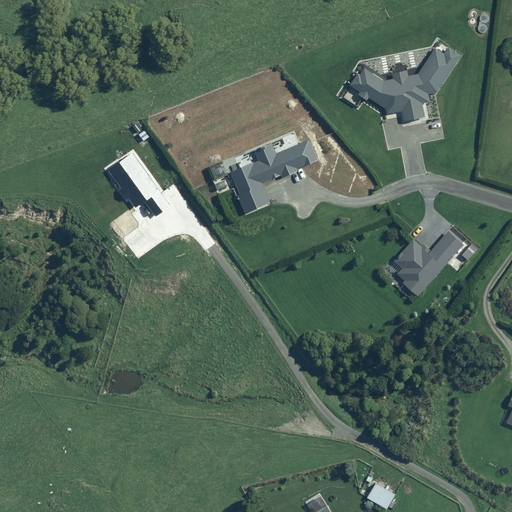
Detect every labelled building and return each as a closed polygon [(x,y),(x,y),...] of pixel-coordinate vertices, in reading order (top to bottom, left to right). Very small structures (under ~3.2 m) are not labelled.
[(441,53),(433,47),(415,73),(406,75),(404,69),(391,72),(392,78),(381,81),(362,67),(357,74),(355,72),(347,83),(357,90),(355,93),(365,100),(367,97),(384,109),(384,114),(401,113),(401,119),(422,117),(420,101),(427,101),(427,93),(436,91),(458,55),(446,46),(441,53)] [(306,139),(305,140),(273,153),(270,144),(254,151),(257,159),(228,171),(238,194),(234,195),(241,212),(267,201),(259,183),(279,174),(280,176),(296,170),(295,168),(315,160),(306,139)] [(415,295),(459,246),(462,244),(447,230),(429,249),(420,241),(417,245),(410,238),(391,259),(400,266),(395,271),(404,280),(401,283),(415,295)] [(394,493),(371,480),(362,496),(385,508),(394,493)] [(329,511),(324,503),(309,511),(329,511)]
